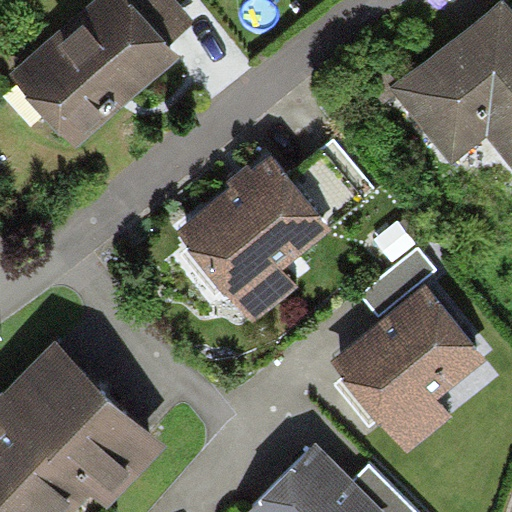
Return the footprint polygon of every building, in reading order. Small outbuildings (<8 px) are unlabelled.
[(83,0),(14,67),(79,138),(182,44),(170,30),(142,0),(83,0)] [(142,0),(170,30),(190,13),(179,0),(142,0)] [(511,6),(507,0),(493,0),(391,83),(448,154),(486,124),(511,156),(511,6)] [(272,143),(177,221),(252,312),(298,274),(282,255),(331,215),(272,143)] [(418,241),(362,287),(379,309),(436,262),(418,241)] [(427,275),(333,349),(406,441),(449,406),(433,387),(484,347),(427,275)] [(61,330),(0,398),(0,511),(60,511),(87,482),(105,499),(170,426),(61,330)] [(310,451),(252,511),(375,511),(350,488),(310,451)] [(408,511),(365,472),(350,488),(375,511),(408,511)]
